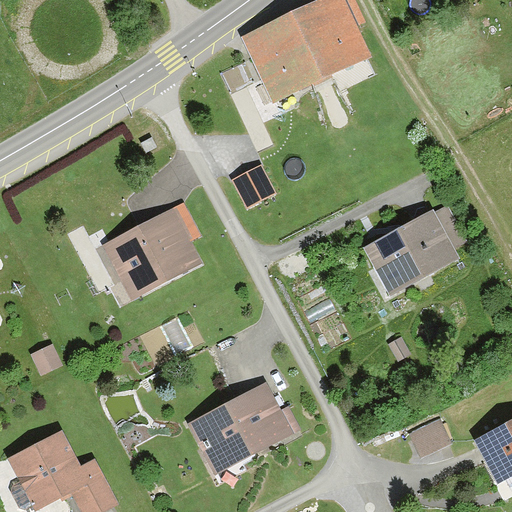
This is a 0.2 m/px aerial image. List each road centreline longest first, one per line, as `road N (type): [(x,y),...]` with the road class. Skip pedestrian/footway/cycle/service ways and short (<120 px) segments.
road 1 (residential): [(150,71),(360,470),(275,511)]
road 2 (track): [(457,162),(366,0)]
road 3 (tertiary): [(150,71),(0,160)]
road 4 (tertiary): [(247,0),(150,71)]
